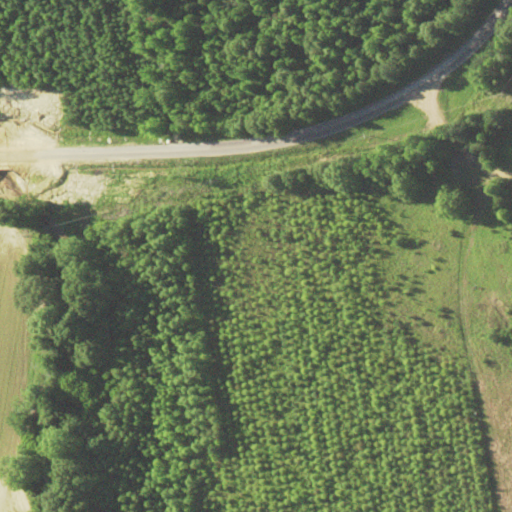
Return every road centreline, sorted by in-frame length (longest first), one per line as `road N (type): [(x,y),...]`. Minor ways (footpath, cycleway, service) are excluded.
road 1 (residential): [(0,150),(265,136),(358,108),(444,60),(506,0)]
road 2 (track): [(116,0),(175,146)]
